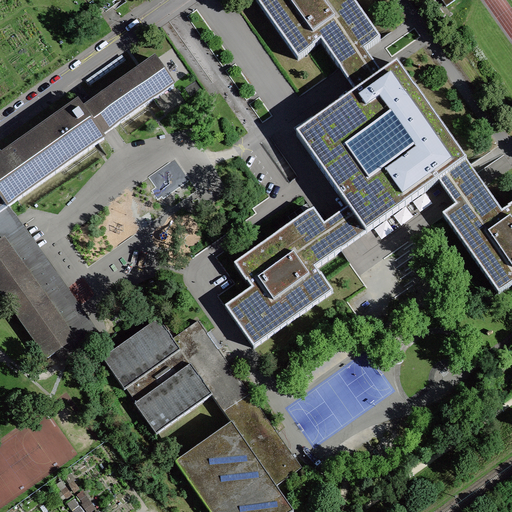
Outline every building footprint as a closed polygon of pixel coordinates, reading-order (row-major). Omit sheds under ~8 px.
[(358,95),(384,76),(365,50),(379,40),(376,36),(350,0),(254,0),(300,61),(322,45),(324,47),(339,69),(358,95)] [(401,16),(393,21),(397,27),(405,22),(401,16)] [(0,212),(7,208),(104,139),(102,136),(174,86),(155,59),(93,103),(90,99),(83,104),(85,109),(83,110),(78,103),(2,156),(0,154),(0,212)] [(358,95),(299,137),(310,152),(348,207),(365,230),(439,179),(465,160),(398,67),(384,76),(358,95)] [(469,165),(465,160),(439,179),(458,205),(444,215),(499,288),(500,290),(511,281),(511,204),(503,211),(476,174),(469,165)] [(6,236),(77,337),(94,325),(11,207),(0,214),(0,236),(2,240),(6,236)] [(315,266),(365,230),(348,207),(324,224),(313,208),(235,264),(251,286),(224,305),(254,346),(332,290),(315,266)] [(0,292),(46,360),(76,340),(6,237),(0,241),(0,292)] [(303,467),(200,321),(173,339),(159,319),(103,358),(108,366),(156,434),(211,395),(231,423),(176,462),(211,511),(289,511),(292,510),(275,486),(303,467)]
